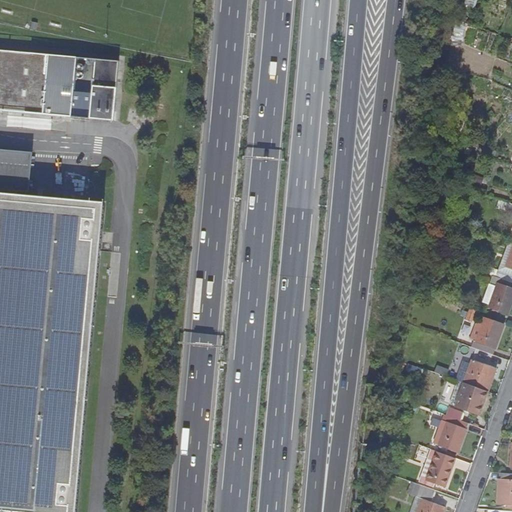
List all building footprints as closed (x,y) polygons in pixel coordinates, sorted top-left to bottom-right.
[(0,511),(12,511),(69,511),(100,199),(16,192),(17,180),(28,181),(32,145),(0,142),(0,511)] [(511,275),(501,271),(499,278),(511,282),(511,275)] [(509,312),(511,304),(511,282),(499,278),(495,277),(493,281),(499,283),(490,306),(509,312)] [(470,307),(466,319),(472,321),(476,309),(470,307)] [(504,325),(486,318),(477,341),(496,348),(504,325)] [(473,359),(464,383),(488,392),(497,368),(473,359)] [(464,383),(458,381),(454,393),(460,395),(464,383)] [(488,392),(464,383),(460,395),(456,405),(480,414),(488,392)] [(450,403),(456,405),(460,395),(454,393),(450,403)] [(450,407),(447,415),(462,421),(465,412),(450,407)] [(458,452),(469,423),(462,421),(447,415),(444,415),(442,419),(448,421),(440,445),(458,452)] [(456,458),(437,452),(427,479),(446,486),(456,458)] [(511,472),(501,472),(501,478),(499,478),(498,503),(510,504),(510,507),(511,506),(511,472)] [(423,498),(417,511),(444,511),(446,507),(432,501),(436,490),(422,485),(418,496),(423,498)]
